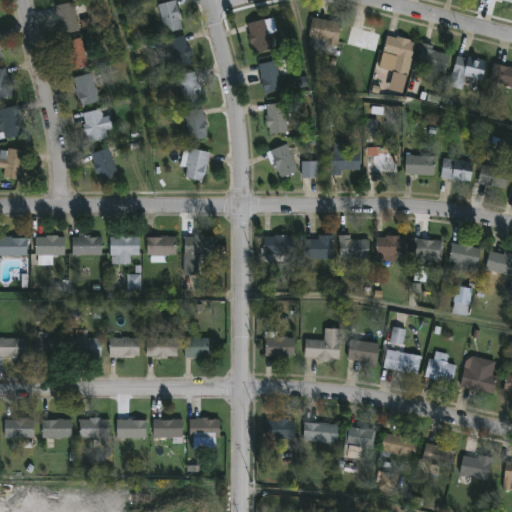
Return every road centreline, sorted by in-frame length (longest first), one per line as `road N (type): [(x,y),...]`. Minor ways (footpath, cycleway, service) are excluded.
road 1 (residential): [(511,429),(331,394),(0,389)]
road 2 (residential): [(0,205),(395,207),(511,220)]
road 3 (tertiary): [(240,511),(243,205)]
road 4 (residential): [(22,0),(28,49),(56,134),(60,206)]
road 5 (residential): [(243,205),(231,75),(209,0)]
